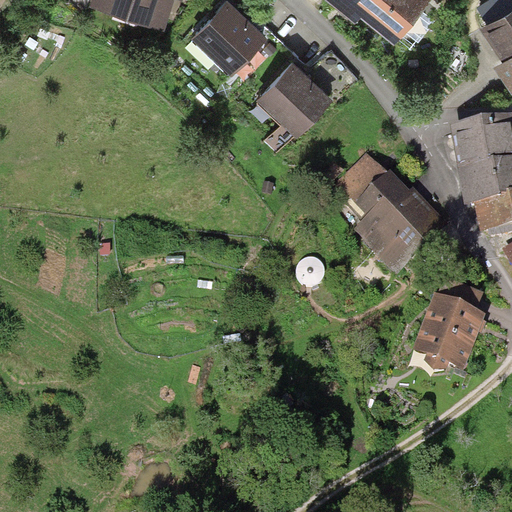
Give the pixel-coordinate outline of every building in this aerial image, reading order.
[(95,0),(93,7),(165,30),(174,0),(179,0),(182,1),(182,0),(95,0)] [(226,0),(213,14),(190,38),(229,76),(268,37),(229,0),(226,0)] [(327,0),(356,23),(361,18),(393,45),(431,0),(327,0)] [(511,0),(488,0),(477,7),(488,24),(511,7),(511,0)] [(502,63),(511,56),(511,7),(488,24),(481,28),(497,55),(502,63)] [(511,56),(502,63),(496,68),(511,90),(511,56)] [(294,62),(255,102),(279,126),(265,141),(275,151),(294,132),(300,137),(334,101),(300,68),(294,62)] [(460,170),(511,160),(511,116),(453,127),(460,170)] [(369,212),(355,227),(396,269),(446,219),(413,186),(410,189),(390,169),(388,172),(367,151),(337,180),(369,212)] [(475,202),(511,194),(511,160),(460,170),(466,203),(475,202)] [(511,194),(475,202),(482,236),(511,230),(511,194)] [(511,242),(501,250),(511,266),(511,242)] [(446,277),(439,294),(477,309),(482,291),(446,277)] [(434,292),(412,348),(427,354),(424,359),(433,369),(446,369),(449,361),(463,366),(479,326),(484,312),(477,309),(439,294),(434,292)] [(160,457),(149,466),(162,481),(172,471),(160,457)]
